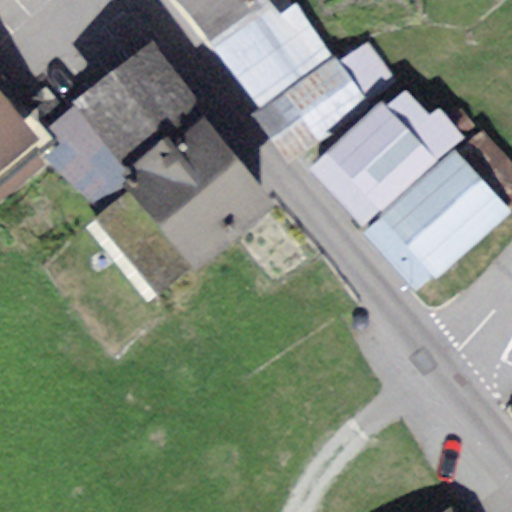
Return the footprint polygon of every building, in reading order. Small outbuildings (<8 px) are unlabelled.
[(277,108),(324,65),(264,0),(134,0),(253,130),(277,108)] [(60,99),(22,125),(77,205),(196,123),(141,44),(60,99)] [(392,80),(364,48),(331,73),(359,107),(392,80)] [(277,108),(309,145),(359,107),(331,73),(324,65),(277,108)] [(347,233),(436,154),(386,98),(297,177),(347,233)] [(0,153),(22,135),(0,109),(0,153)] [(244,215),(183,142),(83,224),(143,297),(244,215)] [(357,234),(407,289),(490,213),(440,158),(357,234)]
